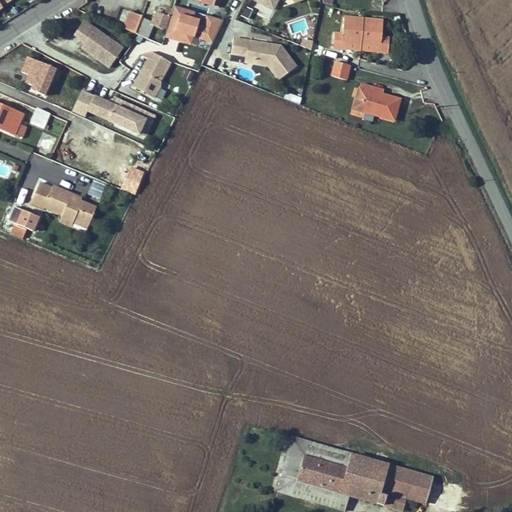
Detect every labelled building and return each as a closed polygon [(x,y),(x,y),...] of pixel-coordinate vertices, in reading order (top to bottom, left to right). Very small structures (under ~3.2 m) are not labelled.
[(0,0),(0,10),(15,0),(0,0)] [(109,1),(107,0),(86,0),(85,1),(92,12),(109,1)] [(252,0),(253,0),(273,10),(277,0),(252,0)] [(241,6),(238,17),(248,19),(251,9),(241,6)] [(154,24),(141,19),(136,34),(147,39),(152,26),(164,31),(164,30),(166,30),(172,10),(167,8),(164,16),(158,14),(154,24)] [(136,34),(141,19),(142,17),(130,12),(126,22),(122,21),(119,27),(136,34)] [(197,21),(181,16),(170,49),(187,55),(197,21)] [(389,39),(381,38),(382,21),(364,19),(344,18),(343,35),(334,34),(334,39),(333,49),(344,50),(345,44),(362,46),(377,47),(376,53),(388,54),(389,39)] [(187,55),(191,57),(193,48),(197,36),(201,22),(197,21),(187,55)] [(82,22),(73,35),(84,43),(80,48),(109,67),(116,57),(111,53),(116,45),(82,22)] [(199,49),(202,38),(197,36),(193,48),(199,49)] [(256,43),(233,39),(230,54),(245,57),(253,58),(252,62),(269,65),(281,80),(296,68),(280,47),(272,46),(272,48),(267,47),(256,45),(256,43)] [(300,48),(311,49),(312,41),(301,39),(300,48)] [(362,46),(345,44),(344,50),(360,51),(374,53),(376,53),(377,47),(362,46)] [(121,49),(116,45),(111,53),(116,57),(121,49)] [(186,57),(187,55),(170,49),(169,52),(186,57)] [(150,51),(130,86),(160,103),(167,91),(160,87),(172,64),(150,51)] [(253,58),(245,57),(244,64),(267,67),(278,82),(281,80),(269,65),(252,62),(253,58)] [(56,70),(29,58),(22,73),(29,76),(32,77),(29,85),(33,87),(32,90),(45,96),(53,78),(56,70)] [(346,81),(350,66),(336,62),(331,77),(346,81)] [(61,72),(56,70),(53,78),(58,80),(61,72)] [(394,121),(400,100),(383,95),(370,91),(371,88),(361,85),(354,110),(394,121)] [(140,143),(149,123),(82,92),(73,112),(140,143)] [(299,104),(301,97),(285,93),(283,99),(299,104)] [(0,128),(15,135),(23,115),(0,105),(0,128)] [(44,128),(50,114),(37,109),(31,123),(44,128)] [(143,173),(105,158),(102,166),(114,171),(109,183),(135,193),(143,173)] [(45,207),(62,214),(73,219),(71,225),(85,232),(96,206),(79,199),(78,202),(74,200),(77,194),(53,184),(52,187),(39,182),(31,204),(43,209),(45,207)] [(14,206),(8,220),(36,232),(42,217),(14,206)] [(73,219),(62,214),(59,221),(71,225),(73,219)] [(16,225),(12,235),(25,240),(29,230),(16,225)] [(277,492),(290,496),(305,442),(293,438),(277,492)] [(425,504),(433,478),(342,453),(305,442),(290,496),(344,511),(349,496),(402,511),(406,499),(425,504)]
